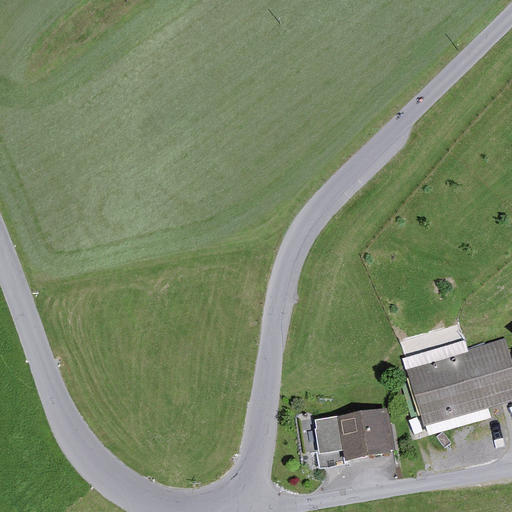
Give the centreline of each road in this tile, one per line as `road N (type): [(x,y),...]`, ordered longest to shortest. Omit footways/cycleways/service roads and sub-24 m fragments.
road 1 (unclassified): [(511,17),(303,236),(279,301),(260,443),(239,511)]
road 2 (unclassified): [(176,511),(113,483),(80,445),(51,394),(0,249)]
road 3 (unclassified): [(511,473),(278,511)]
